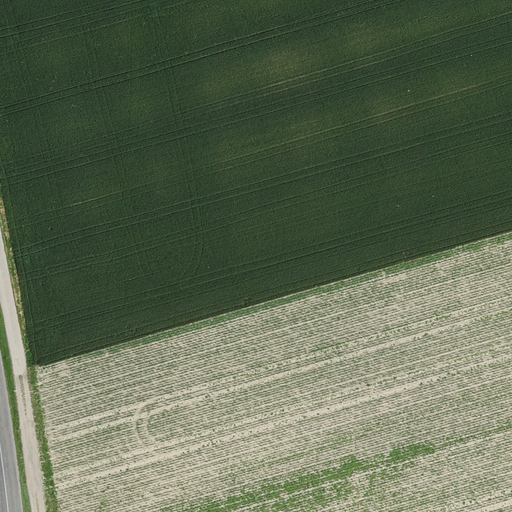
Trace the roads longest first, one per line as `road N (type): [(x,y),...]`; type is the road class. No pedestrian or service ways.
road 1 (track): [(36,511),(20,376)]
road 2 (track): [(0,249),(20,376)]
